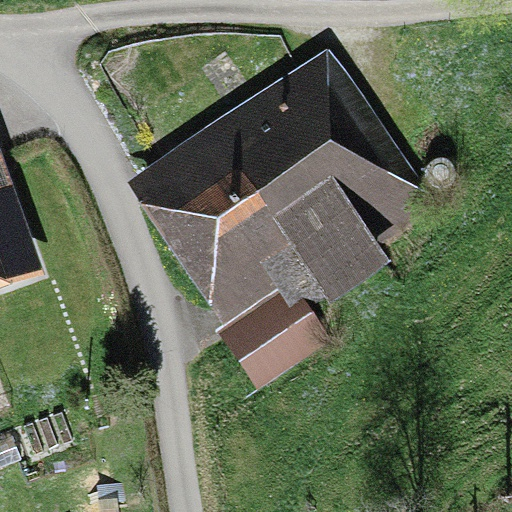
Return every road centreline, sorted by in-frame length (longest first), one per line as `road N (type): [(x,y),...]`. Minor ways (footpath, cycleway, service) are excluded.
road 1 (unclassified): [(0,46),(31,66),(76,115),(119,200),(159,329),(187,511)]
road 2 (track): [(419,0),(128,10),(1,46)]
